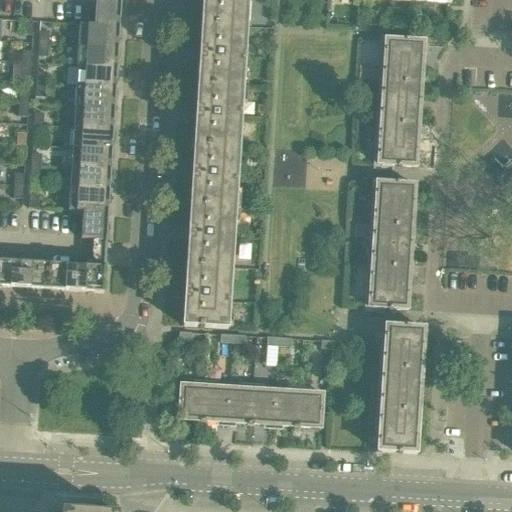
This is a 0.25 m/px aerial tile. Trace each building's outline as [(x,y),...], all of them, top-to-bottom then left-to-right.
[(105,0),(95,0),(94,26),(94,28),(119,29),(121,0),(119,0),(119,1),(105,0)] [(202,25),(245,28),(245,22),(246,0),(203,0),(202,0),(202,1),(202,2),(203,2),(202,25)] [(23,36),(32,36),(33,23),(23,23),(23,36)] [(79,27),(78,47),(118,50),(119,29),(94,28),(94,26),(79,25),(79,27)] [(198,86),(241,88),(243,58),(245,28),(202,25),(201,47),(200,50),(199,50),(199,52),(200,52),(200,56),(200,60),(199,60),(199,61),(198,62),(200,62),(198,86)] [(39,32),(38,45),(48,45),(48,33),(39,32)] [(423,43),(385,41),(384,63),(377,166),(416,168),(423,43)] [(48,45),(38,45),(37,57),(47,58),(48,45)] [(78,47),(77,68),(117,70),(118,50),(78,47)] [(22,51),(21,64),(31,65),(31,52),(22,51)] [(31,65),(21,64),(20,77),(30,77),(31,65)] [(77,68),(76,88),(115,90),(117,70),(77,68)] [(36,73),(35,85),(45,86),(46,73),(36,73)] [(45,86),(35,85),(35,98),(44,99),(45,86)] [(240,118),(241,88),(198,86),(197,107),(197,110),(196,110),(196,112),(197,112),(196,116),(196,120),(195,120),(195,121),(195,122),(196,122),(194,146),(238,148),(239,134),(239,125),(240,118)] [(76,88),(74,108),(114,111),(115,90),(76,88)] [(19,92),(18,105),(28,106),(29,93),(19,92)] [(28,106),(18,105),(18,117),(27,118),(28,106)] [(74,108),(73,129),(113,132),(114,111),(74,108)] [(34,114),(33,127),(43,127),(43,115),(34,114)] [(43,127),(33,127),(32,139),(42,140),(43,127)] [(63,149),(72,149),(112,152),(113,132),(73,129),(64,128),(63,149)] [(17,133),(16,146),(26,147),(26,134),(17,133)] [(26,147),(16,146),(15,159),(25,159),(26,147)] [(192,182),(191,207),(234,208),(236,178),(238,148),(194,146),(193,167),(193,171),(192,170),(192,172),(193,172),(192,176),(192,181),(191,181),(191,182),(192,182)] [(72,149),(71,170),(111,172),(112,152),(72,149)] [(31,155),(30,167),(40,168),(41,155),(31,155)] [(40,168),(30,167),(29,180),(39,180),(40,168)] [(71,170),(69,190),(109,193),(111,172),(71,170)] [(14,174),(13,187),(23,187),(24,175),(14,174)] [(415,186),(376,184),(375,202),(368,309),(407,311),(412,224),(415,186)] [(23,187),(13,187),(13,199),(22,200),(23,187)] [(68,212),(82,213),(82,211),(108,213),(109,193),(69,190),(68,211),(68,212)] [(28,209),(38,209),(38,196),(29,196),(28,209)] [(234,208),(191,207),(189,227),(189,230),(188,230),(188,232),(189,232),(189,237),(188,240),(187,241),(187,242),(188,242),(187,267),(231,269),(232,239),(234,208)] [(82,211),(82,213),(81,240),(105,241),(104,243),(106,243),(108,213),(82,211)] [(0,287),(20,289),(21,263),(0,262),(0,287)] [(20,289),(47,291),(49,265),(21,263),(20,289)] [(47,291),(74,293),(76,267),(49,265),(47,291)] [(76,267),(74,293),(103,294),(105,267),(103,267),(103,268),(76,267)] [(229,299),(231,269),(187,267),(186,287),(186,291),(184,290),(184,292),(185,292),(185,297),(185,301),(184,301),(184,302),(185,302),(183,327),(204,329),(227,330),(229,299)] [(384,354),(383,370),(381,397),(380,412),(378,440),(378,442),(378,453),(416,455),(419,414),(421,372),(424,331),(424,330),(406,329),(405,329),(385,328),(385,337),(384,354)] [(179,334),(178,350),(194,351),(194,345),(191,345),(191,334),(179,334)] [(220,344),(231,345),(231,337),(221,336),(220,344)] [(231,337),(231,345),(244,346),(245,337),(231,337)] [(267,339),(266,347),(277,348),(278,340),(267,339)] [(291,340),(278,340),(277,348),(290,349),(291,340)] [(321,342),(321,350),(333,351),(333,343),(321,342)] [(199,423),(203,424),(205,382),(193,382),(193,387),(181,386),(180,398),(179,420),(199,422),(199,423)] [(221,427),(226,427),(228,389),(216,388),(216,383),(205,382),(203,424),(206,424),(206,422),(221,423),(221,427)] [(246,426),(249,427),(252,385),(240,384),(240,390),(228,389),(226,427),(230,428),(231,424),(246,425),(246,426)] [(268,430),(273,430),(275,392),(263,391),(263,386),(252,385),(249,427),(253,427),(253,425),(268,426),(268,430)] [(275,392),(273,430),(277,430),(278,427),(293,427),(293,429),(296,429),(298,388),(287,387),(287,393),(275,392)] [(310,388),(298,388),(296,429),(299,430),(299,428),(320,429),(322,410),(322,395),(310,394),(310,388)]
